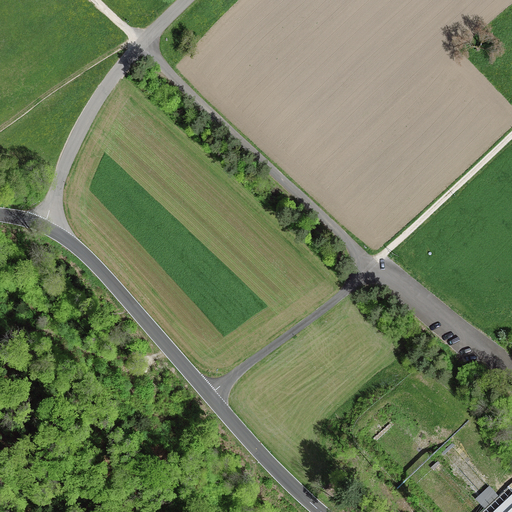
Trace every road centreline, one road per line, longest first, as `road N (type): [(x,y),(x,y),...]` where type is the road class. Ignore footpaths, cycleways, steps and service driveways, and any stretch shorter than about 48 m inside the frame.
road 1 (residential): [(142,40),(370,264)]
road 2 (tertiary): [(209,395),(85,254),(44,225)]
road 3 (track): [(0,128),(87,65),(142,40),(94,0)]
road 4 (residential): [(142,40),(79,133),(44,225)]
road 5 (residential): [(370,264),(209,395)]
road 6 (track): [(511,135),(370,264)]
road 7 (residential): [(370,264),(511,381)]
road 8 (tertiary): [(321,511),(209,395)]
